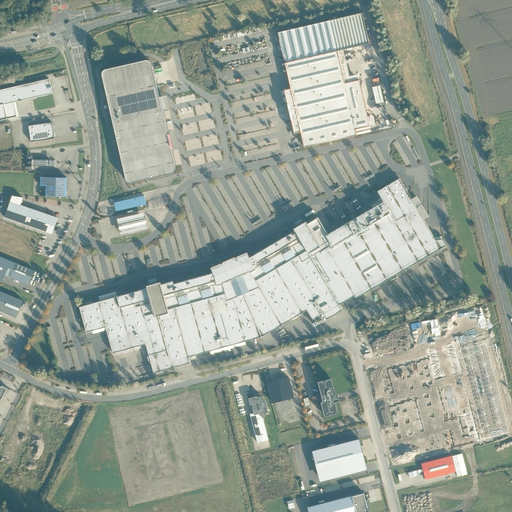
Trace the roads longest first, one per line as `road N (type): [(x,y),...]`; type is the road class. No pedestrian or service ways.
road 1 (residential): [(7,366),(61,391),(109,398),(352,344),(397,511)]
road 2 (tertiary): [(7,366),(81,226),(92,188),(92,129),(65,28)]
road 3 (secondary): [(424,0),(511,326)]
road 4 (secondary): [(511,276),(434,0)]
road 5 (secondary): [(65,28),(199,0)]
